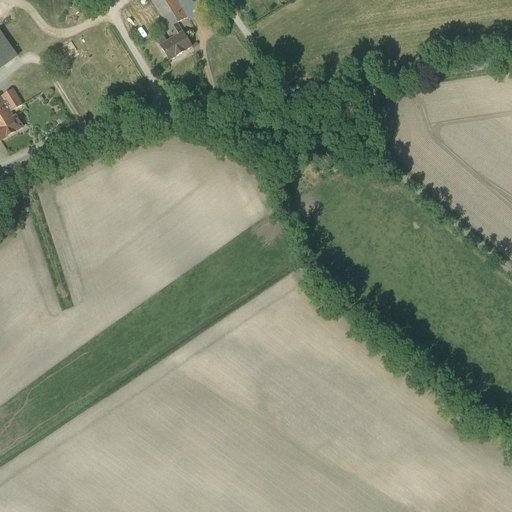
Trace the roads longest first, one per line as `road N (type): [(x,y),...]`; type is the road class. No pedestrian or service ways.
road 1 (tertiary): [(0,175),(132,117),(367,83)]
road 2 (unclassified): [(511,270),(386,158),(367,83)]
road 3 (tertiary): [(367,83),(511,60)]
